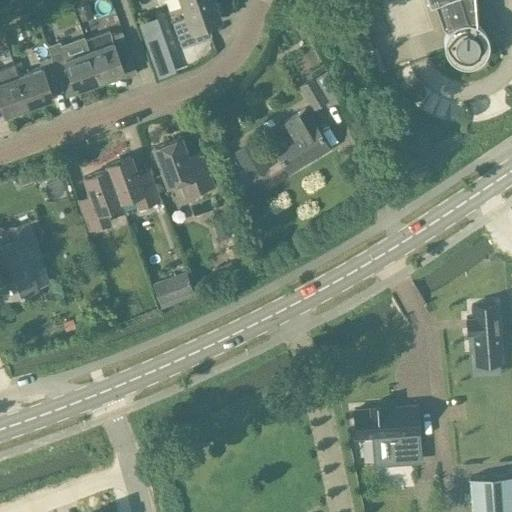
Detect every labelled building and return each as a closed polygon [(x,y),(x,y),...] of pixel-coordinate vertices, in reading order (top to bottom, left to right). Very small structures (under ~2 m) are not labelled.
[(214,0),(196,0),(181,5),(186,18),(172,22),(181,46),(188,44),(210,35),(206,21),(219,17),(214,0)] [(471,0),(427,0),(429,4),(434,2),(443,28),(444,27),(448,30),(447,32),(445,35),(445,37),(444,40),(444,42),(444,45),(445,47),(446,50),(447,52),(448,54),(449,55),(451,58),(452,59),(455,61),(457,61),(458,62),(462,63),(465,63),(469,63),(470,63),(472,62),(476,61),(479,59),(480,58),(482,56),(483,55),(484,53),(485,51),(486,50),(486,48),(487,46),(487,44),(487,42),(487,40),(487,38),(487,36),(486,34),(485,33),(484,31),(483,29),(482,28),(481,26),(479,25),(478,24),(474,22),(473,21),(471,0)] [(80,22),(92,18),(88,4),(76,9),(80,22)] [(48,13),(37,17),(39,22),(51,18),(49,12),(48,13)] [(174,71),(154,17),(136,23),(156,78),(174,71)] [(110,29),(84,38),(84,39),(85,39),(99,79),(124,71),(120,57),(131,53),(122,30),(112,34),(110,29)] [(60,41),(49,45),(53,56),(60,78),(71,74),(76,87),(99,79),(85,39),(84,39),(62,47),(61,44),(60,41)] [(43,66),(18,75),(29,105),(53,97),(48,82),(60,78),(53,56),(41,60),(43,66)] [(0,100),(5,114),(29,105),(18,75),(17,75),(13,63),(0,68),(0,100)] [(313,76),(298,85),(312,108),(327,100),(314,77),(313,76)] [(314,120),(313,121),(304,106),(284,118),(292,133),(283,139),(280,133),(270,140),(287,168),(328,144),(314,120)] [(189,162),(180,138),(155,147),(169,184),(182,180),(187,194),(211,184),(201,157),(189,162)] [(107,164),(109,168),(122,200),(136,194),(141,206),(161,199),(153,176),(140,181),(132,156),(107,164)] [(123,203),(109,168),(87,176),(96,202),(83,206),(90,229),(110,221),(106,210),(123,203)] [(14,236),(0,240),(0,282),(4,296),(35,285),(34,283),(48,278),(39,252),(41,252),(29,218),(10,224),(14,236)] [(216,286),(235,279),(230,265),(211,271),(216,286)] [(186,272),(153,284),(160,302),(193,290),(186,272)] [(472,316),(466,317),(467,332),(468,332),(469,347),(468,347),(468,348),(474,347),(475,363),(499,361),(495,303),(471,304),(472,316)] [(71,317),(62,320),(64,329),(73,326),(71,317)] [(370,407),(353,409),(355,436),(375,435),(377,461),(420,458),(417,420),(416,406),(416,404),(414,404),(397,405),(382,406),(382,403),(369,404),(370,407)] [(511,511),(511,477),(511,474),(469,477),(471,511),(511,511)]
